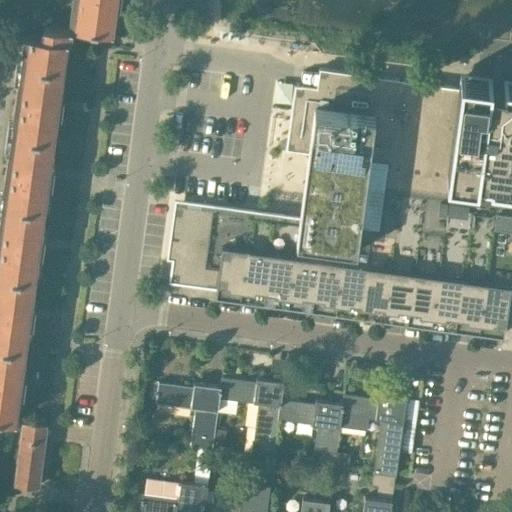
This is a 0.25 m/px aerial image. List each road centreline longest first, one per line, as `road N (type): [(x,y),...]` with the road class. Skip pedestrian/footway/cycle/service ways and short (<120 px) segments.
road 1 (residential): [(511,365),(121,312)]
road 2 (residential): [(121,312),(164,0)]
road 3 (residential): [(88,511),(121,312)]
